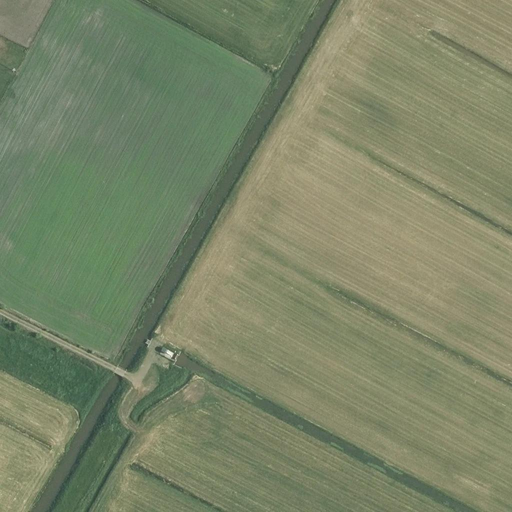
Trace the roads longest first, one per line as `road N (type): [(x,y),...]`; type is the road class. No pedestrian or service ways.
road 1 (track): [(127,376),(138,374),(347,0)]
road 2 (track): [(0,311),(113,368)]
